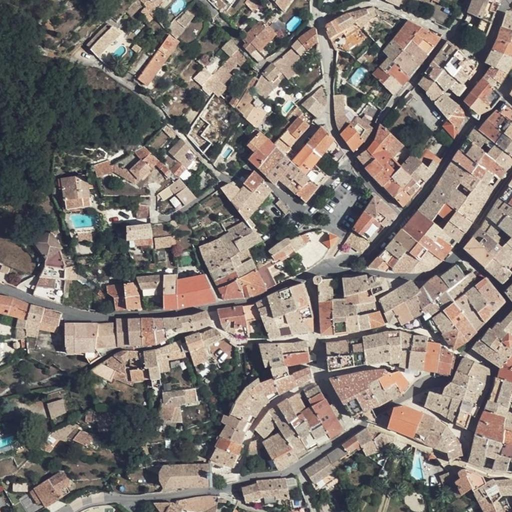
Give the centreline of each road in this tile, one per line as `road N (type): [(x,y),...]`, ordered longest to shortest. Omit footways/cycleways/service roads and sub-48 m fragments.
road 1 (residential): [(63,511),(85,500),(216,490),(294,468),(443,380)]
road 2 (residential): [(0,288),(76,313),(183,311),(254,300),(326,266)]
road 3 (residential): [(326,266),(434,273),(458,252),(511,173)]
road 4 (residential): [(165,220),(252,165),(301,213)]
road 5 (residential): [(448,34),(351,155)]
road 6 (residential): [(351,155),(331,120),(316,19)]
